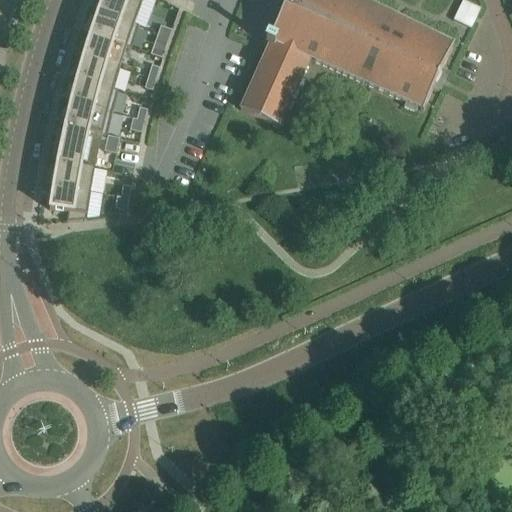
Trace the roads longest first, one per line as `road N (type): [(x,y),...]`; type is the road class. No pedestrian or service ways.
road 1 (unclassified): [(96,421),(250,382),(511,261)]
road 2 (tertiary): [(6,256),(24,115),(59,0)]
road 3 (residential): [(225,6),(157,177)]
road 4 (residential): [(511,117),(508,35),(491,0)]
